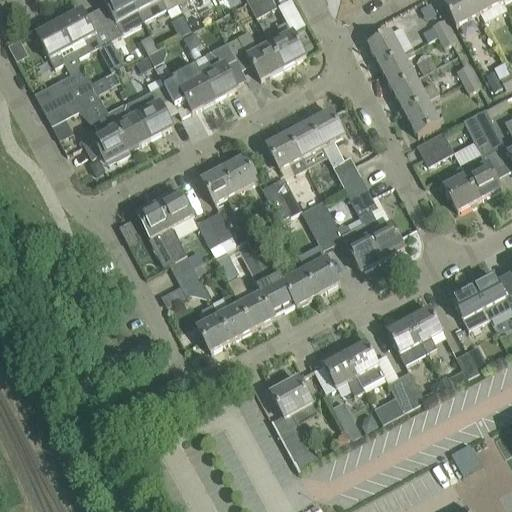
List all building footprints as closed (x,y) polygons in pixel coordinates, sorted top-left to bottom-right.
[(107,9),(96,15),(112,46),(125,39),(124,38),(144,27),(139,17),(130,0),(111,0),(104,4),(107,9)] [(130,0),(139,17),(144,27),(167,15),(168,16),(179,10),(173,0),(130,0)] [(173,0),(179,10),(197,0),(173,0)] [(250,0),(246,2),(251,13),(271,2),(270,0),(250,0)] [(480,20),(469,0),(461,0),(445,9),(457,32),(480,20)] [(499,0),(469,0),(480,20),(503,7),(499,0)] [(271,2),(251,13),(257,23),(277,13),(271,2)] [(83,15),(60,28),(79,63),(101,51),(112,46),(96,15),(86,21),(83,15)] [(199,23),(189,28),(193,36),(203,30),(199,23)] [(437,42),(443,53),(455,47),(443,25),(422,37),(428,47),(437,42)] [(284,43),(271,49),(284,73),(307,61),(288,26),(278,32),(284,43)] [(79,63),(60,28),(38,40),(56,74),(65,69),(72,81),(57,88),(63,99),(91,85),(79,63)] [(401,32),(369,49),(381,73),(404,60),(404,59),(413,54),(401,32)] [(250,36),(228,48),(242,76),(253,70),(261,86),(284,73),(271,49),(260,56),(250,36)] [(201,49),(195,38),(184,44),(190,55),(201,49)] [(112,46),(101,51),(107,62),(118,56),(117,54),(112,46)] [(209,65),(197,71),(198,72),(215,106),(238,93),(232,81),(242,76),(228,48),(206,60),(209,65)] [(121,60),(126,70),(139,63),(133,53),(121,60)] [(381,73),(393,96),(417,83),(404,60),(381,73)] [(154,72),(148,61),(136,68),(142,78),(154,72)] [(469,70),(457,76),(464,88),(476,82),(469,70)] [(166,91),(182,123),(215,106),(198,72),(196,72),(187,75),(182,78),(177,80),(171,85),(172,88),(166,91)] [(511,79),(511,78),(500,84),(504,91),(506,95),(511,91),(511,79)] [(497,79),(488,84),(495,96),(504,91),(500,84),(497,79)] [(476,82),(464,88),(470,101),(482,94),(476,82)] [(417,83),(393,96),(406,119),(440,100),(434,88),(422,94),(417,83)] [(63,99),(41,111),(47,121),(96,95),(91,85),(63,99)] [(132,109),(138,120),(151,144),(174,132),(168,122),(179,116),(182,123),(166,91),(165,92),(164,91),(132,107),(132,109)] [(96,95),(47,121),(52,132),(80,118),(93,129),(95,128),(101,140),(85,149),(93,165),(102,160),(106,168),(128,157),(110,122),(96,95)] [(429,106),(406,119),(418,142),(442,130),(429,106)] [(110,122),(128,157),(151,144),(138,120),(132,109),(110,122)] [(486,115),(475,121),(499,165),(509,159),(510,159),(486,115)] [(345,141),(332,116),(310,128),(323,153),(334,172),(344,166),(335,147),(345,141)] [(481,161),(462,172),(467,180),(466,180),(480,206),(502,194),(489,170),(499,165),(475,121),(463,127),(474,147),(481,161)] [(310,128),(288,139),(302,165),(323,153),(310,128)] [(418,151),(429,172),(455,158),(444,137),(418,151)] [(288,139),(267,150),(281,176),(291,170),(296,180),(307,174),(302,165),(288,139)] [(246,162),(224,174),(237,199),(260,187),(246,162)] [(362,181),(351,162),(334,172),(344,191),(362,181)] [(106,175),(99,163),(90,169),(96,180),(106,175)] [(224,174),(202,185),(216,211),(228,204),(234,214),(243,209),(237,199),(224,174)] [(480,206),(466,180),(445,192),(458,217),(480,206)] [(285,182),(274,188),(291,220),(292,222),(303,216),(285,182)] [(362,220),(379,212),(363,182),(345,192),(362,220)] [(274,188),(263,194),(280,226),(291,220),(274,188)] [(181,196),(159,208),(173,233),(195,221),(181,196)] [(345,244),(343,240),(325,205),(304,217),(324,256),(345,244)] [(159,208),(138,219),(151,245),(161,239),(176,267),(188,261),(173,233),(159,208)] [(360,222),(383,266),(405,254),(382,210),(379,212),(360,222)] [(220,217),(209,223),(222,247),(233,242),(220,217)] [(209,223),(198,229),(211,253),(222,247),(209,223)] [(131,226),(120,232),(130,252),(141,246),(131,226)] [(343,240),(345,244),(362,277),(383,266),(363,229),(343,240)] [(260,240),(248,247),(285,316),(296,310),(297,312),(318,301),(305,276),(285,287),(260,240)] [(285,316),(248,247),(238,252),(258,291),(248,296),(240,281),(228,287),(240,310),(253,335),(276,323),(275,321),(285,316)] [(321,252),(300,264),(306,275),(305,276),(318,301),(341,289),(321,252)] [(217,264),(228,286),(240,280),(228,258),(217,264)] [(176,267),(170,270),(176,281),(193,272),(194,271),(188,261),(176,267)] [(193,272),(176,281),(181,291),(199,282),(195,274),(194,271),(193,272)] [(511,313),(494,280),(473,291),(491,324),(511,313)] [(199,282),(181,291),(187,302),(205,293),(199,282)] [(473,291),(451,303),(469,336),(491,324),(473,291)] [(213,310),(232,347),(253,335),(240,310),(230,315),(225,304),(213,310)] [(208,326),(198,332),(211,358),(232,347),(213,310),(202,315),(208,326)] [(431,313),(409,325),(423,349),(428,359),(438,354),(433,344),(444,338),(431,313)] [(428,359),(423,349),(409,325),(388,336),(397,354),(408,371),(428,359)] [(367,347),(346,359),(363,393),(386,382),(377,365),(367,347)] [(478,353),(468,358),(479,379),(498,368),(493,359),(484,365),(478,353)] [(468,358),(456,364),(462,376),(449,383),(447,380),(441,383),(447,395),(479,379),(468,358)] [(334,359),(322,365),(337,395),(349,388),(355,401),(365,396),(363,393),(346,359),(336,364),(334,359)] [(415,413),(437,402),(434,398),(424,403),(410,377),(399,383),(415,413)] [(284,421),(273,427),(300,478),(320,467),(301,428),(319,419),(299,384),(297,385),(296,382),(293,382),(284,387),(283,389),(284,392),(272,398),(284,421)] [(388,388),(404,418),(415,413),(399,383),(388,388)] [(335,412),(353,446),(363,440),(345,407),(335,412)] [(385,410),(376,415),(384,429),(384,430),(393,425),(385,410)] [(481,470),(470,449),(452,459),(463,479),(481,470)]
